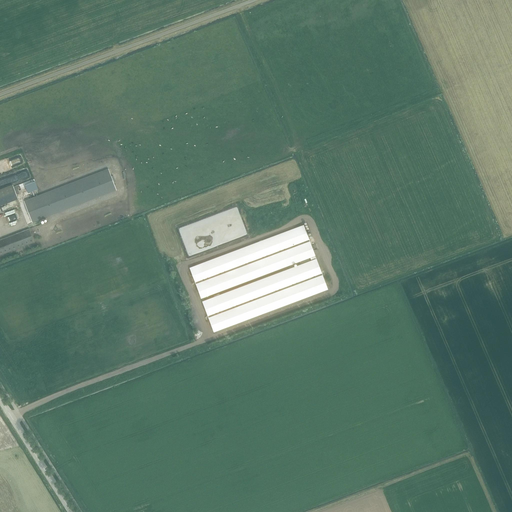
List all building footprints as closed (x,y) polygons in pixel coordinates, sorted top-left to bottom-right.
[(20,168),(23,175),(28,173),(25,166),(20,168)] [(24,201),(32,222),(116,190),(108,169),(24,201)] [(0,189),(0,205),(18,199),(12,185),(0,189)] [(25,215),(20,204),(7,210),(11,219),(19,215),(19,217),(25,215)] [(0,221),(9,218),(7,213),(0,215),(0,221)] [(191,267),(202,297),(313,256),(302,226),(191,267)] [(29,229),(0,239),(0,254),(34,242),(29,229)] [(203,301),(215,331),(326,289),(315,259),(203,301)]
